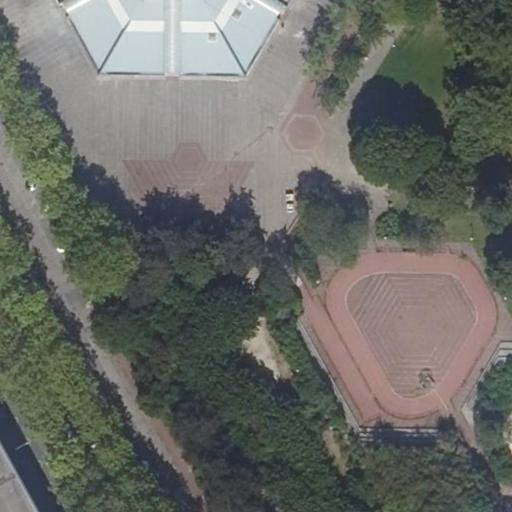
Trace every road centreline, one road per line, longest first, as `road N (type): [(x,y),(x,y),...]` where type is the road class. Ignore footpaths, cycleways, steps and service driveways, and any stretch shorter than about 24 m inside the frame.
road 1 (tertiary): [(122,511),(0,292)]
road 2 (tertiary): [(0,378),(74,511)]
